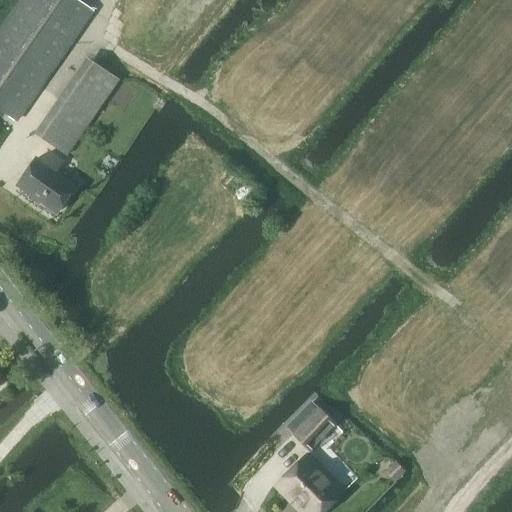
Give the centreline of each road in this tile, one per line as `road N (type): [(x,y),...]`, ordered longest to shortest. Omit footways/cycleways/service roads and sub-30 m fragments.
road 1 (track): [(453,303),(191,98),(88,35)]
road 2 (tertiary): [(174,511),(0,289)]
